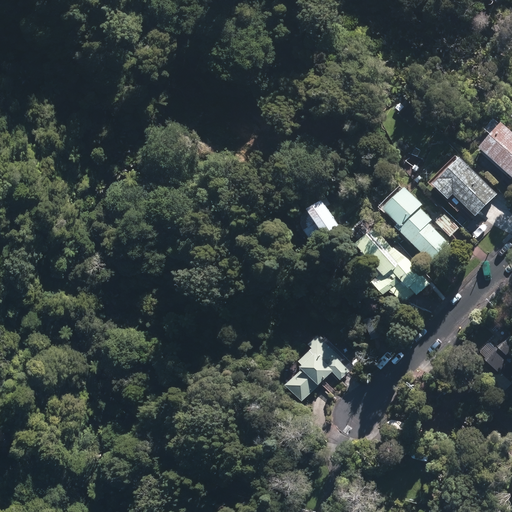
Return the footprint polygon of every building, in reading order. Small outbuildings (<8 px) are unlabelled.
[(511,132),(504,126),(485,149),(511,171),(511,132)] [(497,195),(464,162),(442,184),(454,196),(458,192),(479,213),(497,195)] [(404,223),(400,227),(433,260),(451,242),(417,209),(422,204),(410,192),(392,210),(404,223)] [(345,231),(330,205),(319,212),(326,223),(313,230),(321,244),(345,231)] [(445,215),(439,220),(452,233),(457,228),(445,215)] [(427,284),(379,233),(361,250),(409,302),(427,284)] [(382,315),(368,320),(376,339),(389,333),(382,315)] [(511,338),(510,336),(490,357),(511,377),(511,338)] [(351,369),(323,337),(316,343),(319,347),(307,358),(314,366),(293,383),(305,397),(337,369),(343,376),(351,369)] [(427,418),(417,424),(422,432),(432,425),(427,418)]
